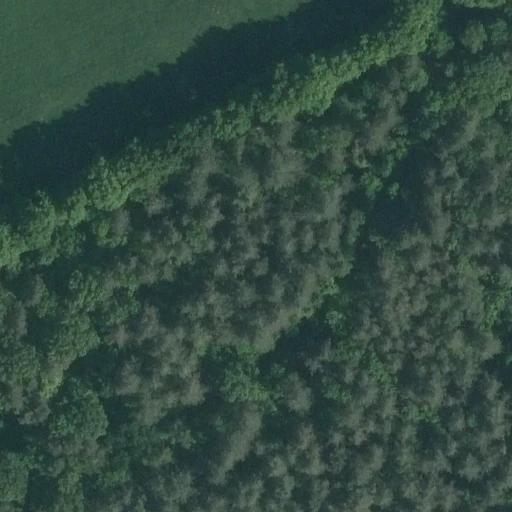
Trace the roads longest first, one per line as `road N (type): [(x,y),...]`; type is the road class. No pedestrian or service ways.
road 1 (track): [(454,30),(381,258),(304,350),(171,444),(35,511)]
road 2 (track): [(0,310),(171,444)]
